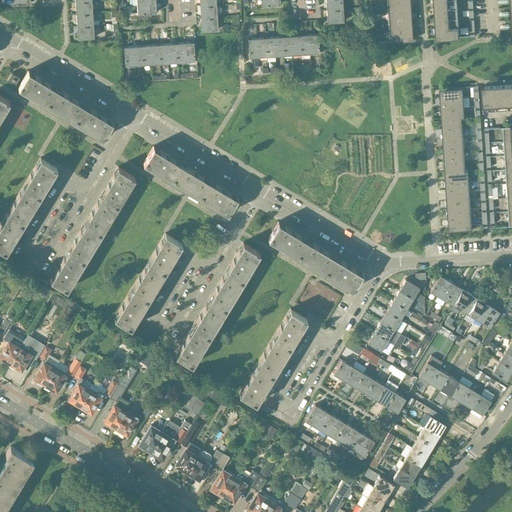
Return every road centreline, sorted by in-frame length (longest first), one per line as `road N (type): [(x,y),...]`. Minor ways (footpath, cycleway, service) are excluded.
road 1 (tertiary): [(174,506),(0,401)]
road 2 (residential): [(330,345),(313,336),(273,399),(290,410),(308,380)]
road 3 (residential): [(130,111),(256,187)]
road 4 (residential): [(412,511),(511,403)]
road 5 (residential): [(256,187),(381,263)]
road 6 (residential): [(6,34),(130,111)]
road 7 (residential): [(381,263),(511,256)]
road 8 (residential): [(83,189),(66,178),(24,248),(41,259)]
